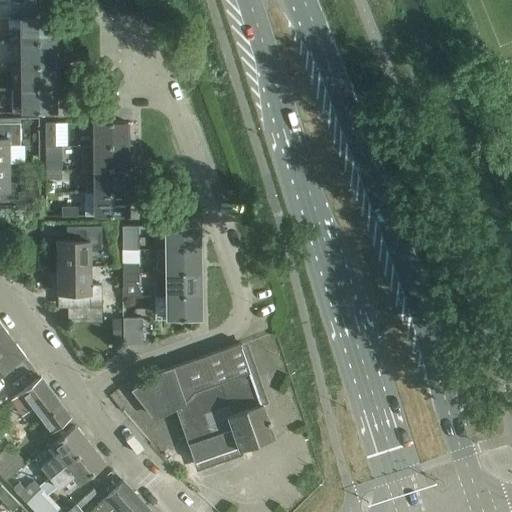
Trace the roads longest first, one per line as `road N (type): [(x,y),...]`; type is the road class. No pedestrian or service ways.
road 1 (secondary): [(481,511),(411,289),(302,0)]
road 2 (secondary): [(249,0),(411,511)]
road 3 (residential): [(79,398),(133,364),(228,337),(239,324),(172,111),(126,41)]
road 4 (residential): [(181,511),(79,398)]
road 5 (residential): [(79,398),(0,298)]
